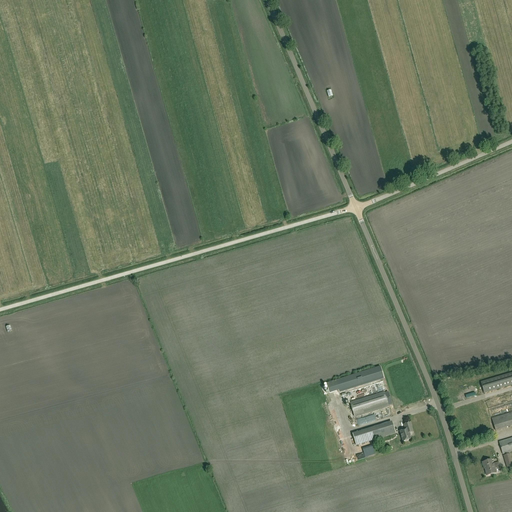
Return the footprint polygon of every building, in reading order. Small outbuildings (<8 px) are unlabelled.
[(384,379),(380,367),(335,381),(326,384),(329,393),(338,390),(339,393),(384,379)] [(484,393),(511,384),(511,373),(481,383),(484,393)] [(385,393),(384,392),(350,403),(354,417),(389,406),(392,405),(388,392),(385,393)] [(511,413),(492,419),(495,431),(511,425),(511,413)] [(403,442),(411,439),(409,433),(413,432),(410,423),(404,425),(405,430),(400,432),(403,442)] [(391,424),(353,436),(356,445),(394,434),(391,424)] [(511,438),(499,442),(503,455),(511,451),(511,438)] [(491,460),(489,460),(482,463),(484,468),(487,476),(496,473),(494,464),(493,465),(491,460)]
